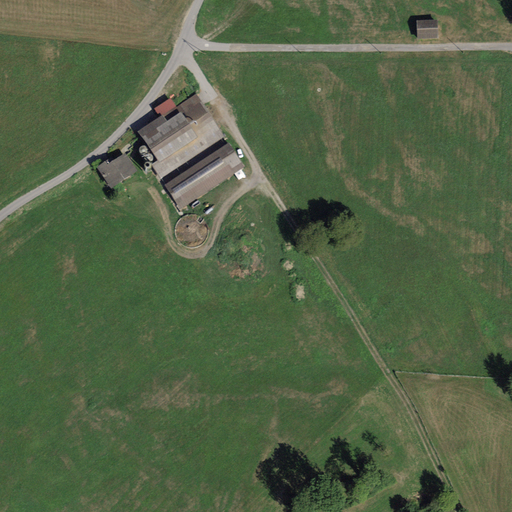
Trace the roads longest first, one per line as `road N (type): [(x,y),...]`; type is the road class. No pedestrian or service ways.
road 1 (track): [(511,46),(182,48),(384,359),(456,511)]
road 2 (track): [(0,219),(90,160),(142,111),(201,0)]
